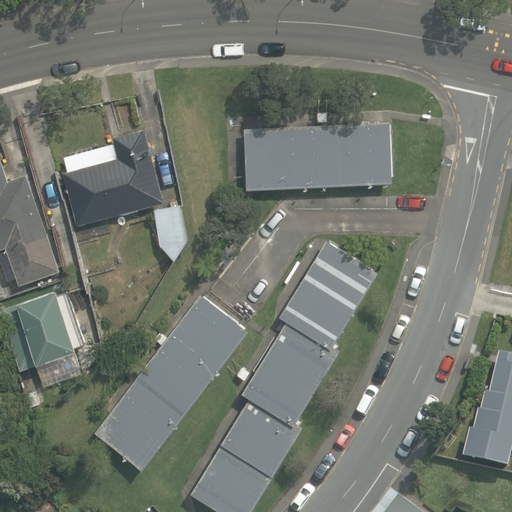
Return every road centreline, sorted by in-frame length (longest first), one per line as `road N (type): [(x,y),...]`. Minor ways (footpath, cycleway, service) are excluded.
road 1 (tertiary): [(506,57),(341,24),(215,22),(69,39),(0,56)]
road 2 (residential): [(339,511),(404,420),(435,346),(506,57)]
